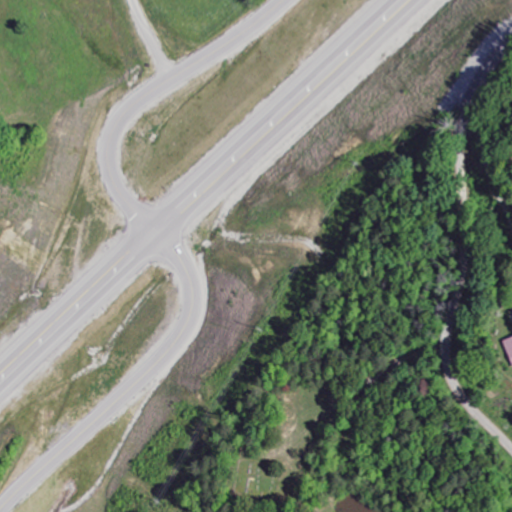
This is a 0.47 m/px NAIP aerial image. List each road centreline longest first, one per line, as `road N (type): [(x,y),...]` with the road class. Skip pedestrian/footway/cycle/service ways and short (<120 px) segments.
road 1 (tertiary): [(0,509),(165,361),(186,330),(191,294),(180,265),(116,188),(108,154),(114,125),(282,0)]
road 2 (trunk): [(410,0),(127,276),(0,387)]
road 3 (residential): [(511,448),(471,405),(447,353),(476,89),(511,47)]
